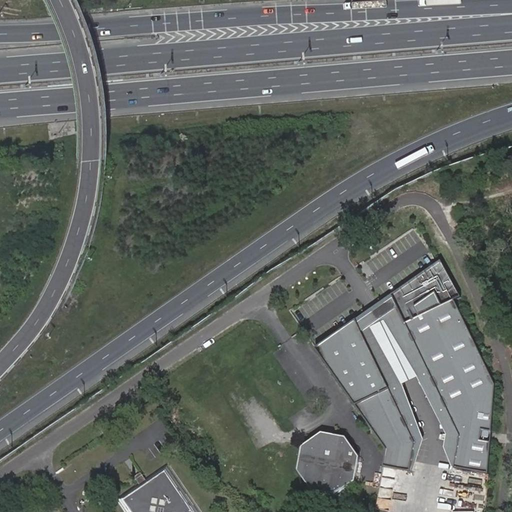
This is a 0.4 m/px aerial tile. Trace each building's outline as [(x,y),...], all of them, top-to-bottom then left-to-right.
[(441,262),(392,296),(428,372),(460,438),(457,451),(454,469),(487,473),(496,386),(455,301),(461,298),(441,262)] [(392,296),(357,321),(414,441),(422,436),(398,386),(418,377),(446,436),(444,449),(457,451),(460,438),(428,372),(392,296)] [(414,441),(357,321),(315,350),(390,456),(415,444),(414,441)] [(323,433),(314,439),(317,442),(334,439),(335,435),(323,433)] [(317,442),(314,439),(306,445),(303,447),(299,472),(312,491),(336,495),(357,481),(361,458),(347,437),(335,435),(334,439),(317,442)] [(200,511),(168,465),(145,480),(142,474),(135,478),(139,484),(116,499),(124,511),(200,511)]
